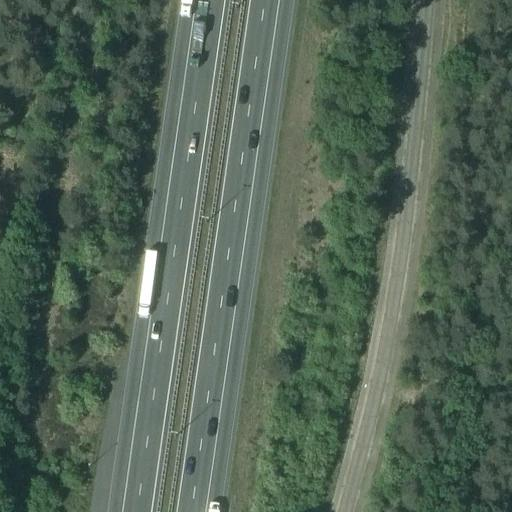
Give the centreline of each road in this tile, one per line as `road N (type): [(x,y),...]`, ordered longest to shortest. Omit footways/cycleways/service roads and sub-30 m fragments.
road 1 (unclassified): [(343,511),(391,311),(426,0)]
road 2 (motorway): [(195,511),(270,0)]
road 3 (motorway): [(203,0),(131,511)]
